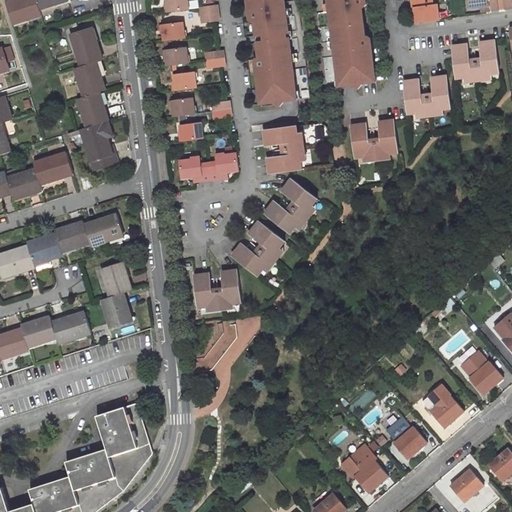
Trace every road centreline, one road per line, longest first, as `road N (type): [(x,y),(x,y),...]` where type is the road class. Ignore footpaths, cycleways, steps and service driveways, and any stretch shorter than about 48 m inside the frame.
road 1 (unclassified): [(131,511),(170,465),(180,433),(151,179)]
road 2 (residential): [(225,0),(250,179),(207,226)]
road 3 (unclassified): [(151,179),(127,0)]
road 4 (residential): [(384,511),(511,403)]
road 5 (residential): [(151,179),(0,224)]
road 6 (residential): [(393,35),(511,19)]
